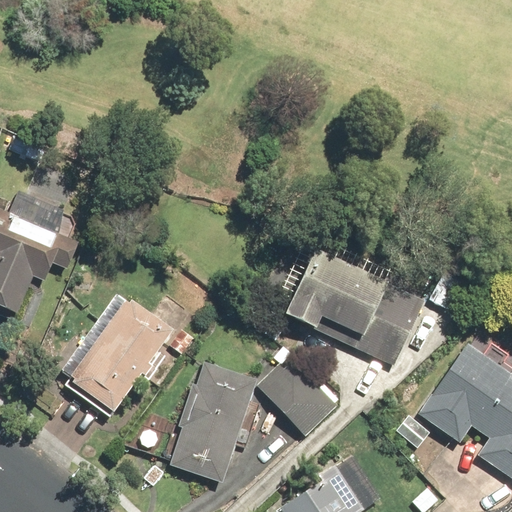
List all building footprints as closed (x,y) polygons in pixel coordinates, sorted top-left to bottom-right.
[(0,310),(15,317),(32,277),(44,283),(51,266),(66,272),(77,246),(0,212),(0,310)] [(393,369),(425,302),(314,250),(282,317),(393,369)] [(61,386),(109,420),(172,332),(129,301),(128,304),(116,296),(60,373),(67,379),(61,386)] [(511,373),(511,375),(466,345),(417,416),(459,445),(471,428),(489,439),(476,458),(511,482),(511,373)] [(291,354),(256,386),(304,439),(339,407),(291,354)] [(221,484),(255,381),(203,364),(195,387),(191,386),(177,428),(181,429),(168,467),(221,484)] [(362,511),(380,500),(351,456),(317,477),(321,482),(283,507),(286,511),(362,511)] [(432,511),(441,505),(426,488),(409,504),(416,511),(432,511)]
